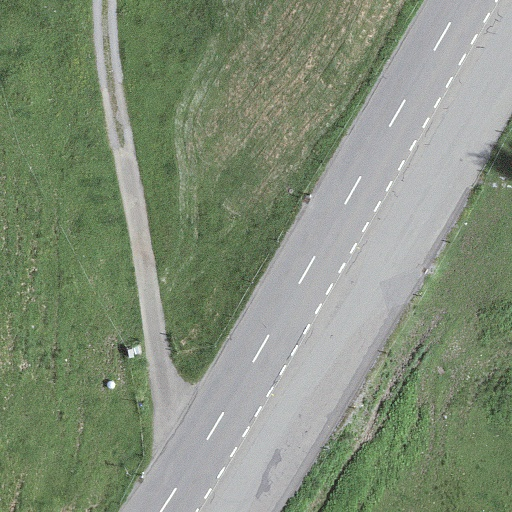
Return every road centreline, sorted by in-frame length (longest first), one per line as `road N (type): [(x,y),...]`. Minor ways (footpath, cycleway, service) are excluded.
road 1 (secondary): [(166,511),(464,0)]
road 2 (track): [(105,0),(102,37),(181,491)]
